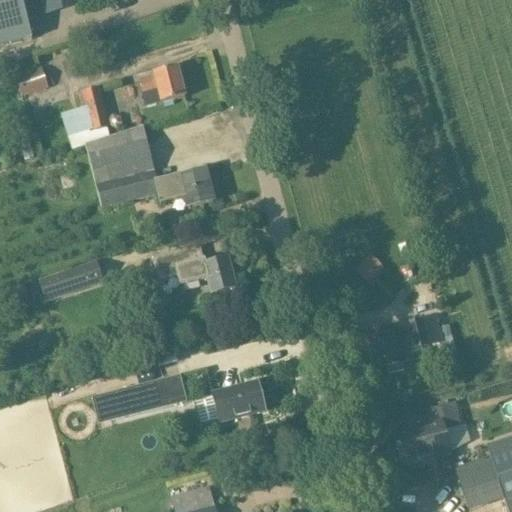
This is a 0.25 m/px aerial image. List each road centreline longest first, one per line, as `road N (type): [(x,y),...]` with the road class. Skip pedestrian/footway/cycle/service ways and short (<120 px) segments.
road 1 (residential): [(353,511),(222,0)]
road 2 (unknown): [(0,52),(145,0)]
